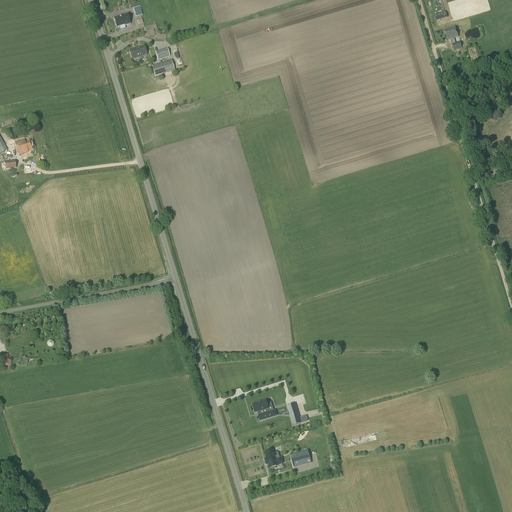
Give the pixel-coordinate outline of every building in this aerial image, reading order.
[(140,6),(138,7),(133,8),(136,17),(143,15),(140,6)] [(434,15),(436,21),(447,18),(445,11),(434,15)] [(127,14),(114,18),(116,27),(124,24),(125,25),(130,24),(127,14)] [(447,40),(450,39),(451,45),(452,45),(454,51),(461,49),(459,42),(458,42),(455,43),(454,40),(454,38),(458,37),(455,27),(444,30),(447,40)] [(132,59),(147,55),(144,46),(129,51),(132,59)] [(155,52),(156,57),(157,61),(159,60),(170,57),(167,49),(155,52)] [(175,71),(171,60),(151,66),(155,77),(175,71)] [(28,151),(32,149),(29,141),(16,145),(19,154),(25,152),(25,153),(28,152),(28,151)] [(6,170),(16,168),(15,160),(5,161),(6,170)] [(9,360),(8,354),(0,355),(0,360),(1,366),(9,365),(9,366),(12,365),(11,360),(9,360)] [(26,367),(26,366),(29,359),(21,356),(18,364),(26,367)] [(267,402),(266,400),(260,402),(256,403),(252,405),(255,413),(258,412),(259,416),(258,416),(260,421),(276,416),(275,411),(269,412),(268,409),(268,408),(268,407),(269,406),(267,402)] [(293,425),(301,423),(295,404),(287,406),(293,425)] [(271,451),(271,450),(267,451),(267,452),(265,453),(267,459),(265,459),(266,465),(271,463),(272,468),(275,467),(275,468),(278,467),(278,466),(279,466),(278,465),(283,463),(282,458),(276,459),(273,450),(271,451)] [(293,469),(311,463),(308,451),(290,456),(293,469)]
